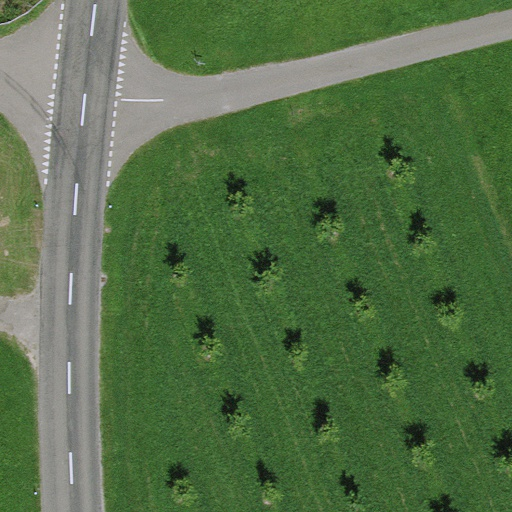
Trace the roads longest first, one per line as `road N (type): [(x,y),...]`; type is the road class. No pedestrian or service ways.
road 1 (track): [(0,75),(55,93),(174,103),(511,26)]
road 2 (tertiary): [(98,0),(70,326),(75,511)]
